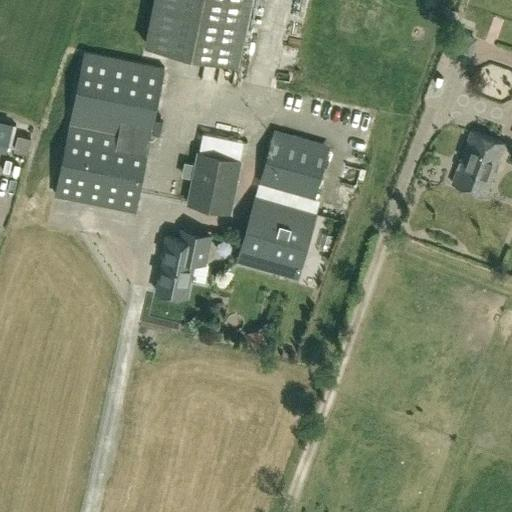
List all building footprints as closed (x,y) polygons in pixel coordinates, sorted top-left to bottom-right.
[(237,62),(250,0),(154,0),(145,43),(237,62)] [(294,52),(299,28),(289,26),(284,50),(294,52)] [(85,51),(55,193),(135,210),(165,68),(85,51)] [(228,116),(227,127),(246,129),(247,119),(228,116)] [(487,195),(505,142),(470,131),(453,184),(487,195)] [(260,183),(315,198),(328,151),(274,135),(260,183)] [(233,213),(243,166),(244,160),(197,150),(195,156),(185,203),(233,213)] [(26,198),(28,180),(14,178),(11,196),(26,198)] [(298,276),(316,213),(257,196),(239,260),(298,276)] [(180,234),(179,239),(167,236),(155,290),(185,297),(189,278),(191,278),(200,238),(180,234)]
